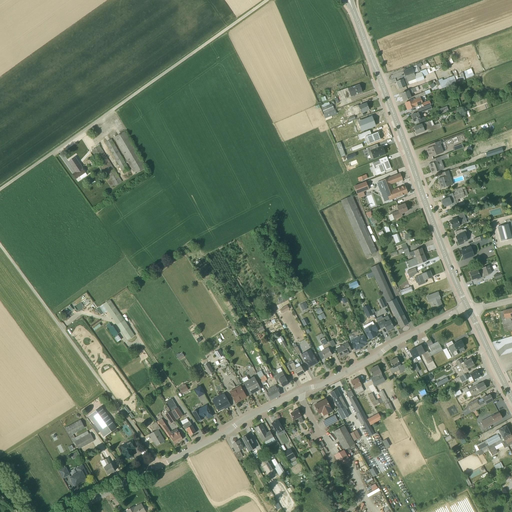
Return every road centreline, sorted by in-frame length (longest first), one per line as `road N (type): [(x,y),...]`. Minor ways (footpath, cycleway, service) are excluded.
road 1 (residential): [(160,464),(468,309)]
road 2 (unclassified): [(0,189),(267,0)]
road 3 (secondary): [(468,309),(353,9)]
road 4 (unclassified): [(160,464),(0,243)]
